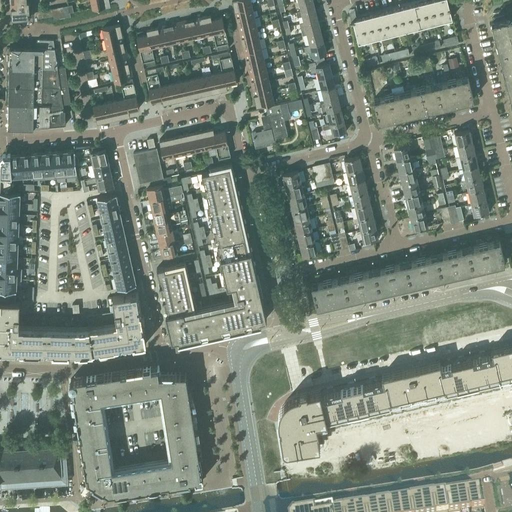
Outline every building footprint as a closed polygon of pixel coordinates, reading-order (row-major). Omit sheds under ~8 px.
[(233,3),(235,10),(253,6),(251,0),(234,0),(235,3),(233,3)] [(300,6),(302,11),(315,7),(313,0),(296,0),(295,1),(296,7),(300,6)] [(428,21),(429,23),(437,21),(437,18),(444,17),(444,19),(452,17),(448,0),(424,0),(357,17),(356,13),(355,8),(349,10),(352,19),(351,19),(352,20),(353,20),(359,41),(360,40),(359,38),(366,36),(367,39),(375,36),(374,34),(382,32),(382,35),(391,33),(390,30),(397,28),(398,31),(406,29),(406,26),(413,24),(413,27),(422,25),(421,22),(428,21)] [(30,5),(12,6),(12,17),(33,16),(32,9),(30,9),(30,5)] [(238,16),(239,20),(255,16),(253,6),(235,10),(236,17),(238,16)] [(302,11),(297,12),(300,23),(318,18),(315,7),(302,11)] [(207,15),(200,17),(204,34),(214,32),(212,20),(211,15),(207,16),(207,15)] [(492,21),(500,52),(511,49),(511,16),(505,18),(504,15),(492,18),(493,21),(492,21)] [(214,20),(212,20),(214,32),(217,44),(228,41),(227,37),(222,16),(215,18),(216,20),(214,20)] [(238,24),(240,31),(257,27),(255,16),(239,20),(240,24),(238,24)] [(193,20),(190,20),(194,37),(204,34),(200,17),(193,18),(193,20)] [(303,34),(307,33),(321,30),(318,18),(300,23),(303,34)] [(186,20),(179,22),(183,39),(194,37),(190,20),(186,21),(186,20)] [(172,25),(169,25),(173,42),(183,39),(179,22),(172,23),(172,25)] [(103,27),(105,38),(123,34),(121,27),(120,28),(119,24),(121,24),(120,23),(103,27)] [(165,25),(158,27),(162,44),(173,42),(169,25),(165,26),(165,25)] [(147,31),(148,35),(149,35),(151,47),(152,47),(162,44),(158,27),(151,28),(151,30),(147,31)] [(243,37),(243,41),(260,38),(257,27),(240,31),(241,38),(243,37)] [(307,33),(310,44),(324,41),(321,30),(307,33)] [(105,38),(108,49),(124,45),(123,41),(125,41),(123,34),(105,38)] [(143,60),(143,61),(155,58),(152,47),(151,47),(149,35),(148,35),(147,35),(145,36),(144,34),(137,36),(142,56),(143,60)] [(444,39),(446,45),(459,42),(457,35),(444,39)] [(10,57),(10,66),(58,67),(58,66),(54,39),(37,38),(37,47),(10,47),(10,57)] [(243,45),(245,52),(262,48),(260,38),(243,41),(244,45),(243,45)] [(440,40),(426,43),(428,50),(441,47),(440,40)] [(228,42),(228,41),(217,44),(218,50),(230,47),(229,46),(229,47),(228,42)] [(312,51),(315,61),(324,58),(323,54),(327,53),(324,41),(310,44),(305,46),(306,52),(312,51)] [(428,50),(426,43),(413,47),(415,53),(428,50)] [(108,49),(110,59),(128,55),(126,49),(125,49),(124,45),(108,49)] [(409,47),(395,51),(397,58),(410,54),(409,47)] [(247,59),(248,63),(265,59),(262,48),(245,52),(246,59),(247,59)] [(511,49),(500,52),(508,84),(511,82),(511,49)] [(219,57),(220,59),(231,56),(231,55),(230,51),(230,50),(219,53),(219,57)] [(397,58),(395,51),(381,54),(383,61),(397,58)] [(110,59),(113,70),(129,66),(128,62),(129,62),(128,55),(110,59)] [(364,59),(365,66),(379,62),(377,55),(364,59)] [(220,59),(223,71),(226,82),(228,82),(230,81),(230,83),(237,81),(233,61),(232,61),(231,57),(232,56),(231,56),(220,59)] [(457,57),(449,59),(451,67),(459,65),(457,57)] [(155,58),(143,61),(144,61),(145,66),(144,66),(144,67),(156,64),(155,58)] [(317,72),(319,77),(332,74),(329,62),(326,63),(324,58),(315,61),(309,62),(312,73),(317,72)] [(248,67),(249,73),(267,69),(265,59),(248,63),(249,66),(248,67)] [(10,66),(9,84),(61,85),(68,84),(68,80),(68,79),(67,79),(65,65),(58,66),(58,67),(10,66)] [(116,85),(122,84),(121,79),(133,77),(131,70),(130,70),(129,66),(113,70),(116,85)] [(146,75),(146,76),(158,73),(158,72),(157,67),(145,70),(145,71),(146,71),(147,75),(146,75)] [(252,80),(253,84),(269,80),(267,69),(249,73),(251,80),(252,80)] [(223,71),(213,73),(217,91),(224,89),(223,88),(227,87),(226,82),(223,71)] [(161,98),(162,97),(163,97),(160,85),(161,85),(158,73),(146,76),(147,76),(148,81),(152,101),(159,99),(159,98),(161,97),(161,98)] [(213,73),(202,75),(206,92),(210,91),(210,92),(217,91),(213,73)] [(319,77),(322,88),(335,85),(332,74),(319,77)] [(202,75),(192,78),(196,96),(203,94),(202,93),(206,92),(202,75)] [(468,76),(437,84),(442,106),(473,98),(473,99),(473,98),(468,76),(467,76),(468,76)] [(122,84),(122,85),(134,82),(133,82),(132,78),(133,78),(133,77),(121,79),(122,84)] [(192,78),(181,80),(185,97),(189,96),(189,97),(196,96),(192,78)] [(181,80),(171,83),(175,100),(181,99),(181,97),(185,97),(181,80)] [(253,88),(254,94),(272,90),(269,80),(253,84),(254,87),(253,88)] [(122,85),(125,97),(126,97),(128,109),(129,109),(132,108),(132,109),(140,107),(135,87),(135,88),(134,83),(134,82),(122,85)] [(163,97),(162,97),(163,101),(167,100),(168,102),(175,100),(171,83),(161,85),(160,85),(163,97)] [(9,84),(9,102),(63,103),(71,102),(71,101),(72,101),(71,100),(68,84),(61,85),(9,84)] [(437,84),(406,91),(411,113),(442,106),(437,84)] [(317,89),(320,101),(338,96),(335,85),(322,88),(317,89)] [(272,90),(254,94),(256,101),(257,101),(258,105),(274,101),(272,90)] [(411,113),(406,91),(375,98),(374,98),(379,121),(380,121),(380,120),(411,113)] [(320,101),(323,112),(341,108),(338,96),(320,101)] [(125,97),(115,99),(119,117),(126,116),(126,114),(129,113),(130,115),(129,109),(128,109),(126,97),(125,97)] [(265,129),(252,132),(256,147),(275,143),(274,139),(288,136),(284,118),(291,117),(289,110),(303,107),(301,98),(281,103),(266,106),(268,114),(262,116),(265,129)] [(115,99),(105,102),(108,118),(112,117),(112,119),(119,117),(115,99)] [(63,103),(9,102),(9,126),(34,127),(34,126),(42,126),(42,125),(50,125),(50,124),(59,125),(59,122),(64,122),(65,124),(66,124),(63,103)] [(108,118),(105,102),(93,104),(98,122),(105,120),(105,119),(108,118)] [(325,118),(320,119),(322,125),(324,125),(326,124),(326,123),(344,119),(341,108),(323,112),(325,118)] [(344,119),(326,123),(326,124),(324,125),(325,129),(332,127),(333,134),(347,130),(344,119)] [(316,127),(312,128),(314,139),(321,137),(318,128),(317,128),(316,127)] [(206,147),(216,145),(217,145),(214,133),(215,133),(214,128),(209,129),(209,128),(202,129),(206,147)] [(196,150),(206,147),(202,129),(196,131),(196,132),(192,133),(196,150)] [(217,145),(216,145),(219,157),(231,155),(231,154),(230,154),(229,149),(225,129),(218,131),(218,132),(216,133),(215,133),(214,133),(217,145)] [(455,132),(458,144),(472,141),(472,140),(473,139),(471,133),(470,133),(469,130),(470,130),(470,129),(455,132)] [(185,152),(196,150),(192,133),(188,134),(188,133),(181,134),(185,152)] [(175,154),(185,152),(181,134),(174,136),(175,137),(171,138),(175,154)] [(435,136),(434,136),(437,147),(443,146),(440,135),(439,135),(440,136),(435,137),(435,136)] [(429,137),(428,137),(431,148),(435,148),(437,147),(434,136),(434,137),(429,138),(429,137)] [(154,137),(147,138),(149,147),(155,145),(154,137)] [(164,157),(175,154),(171,138),(167,139),(167,137),(160,139),(164,157)] [(423,139),(426,150),(431,148),(428,137),(428,138),(424,139),(424,138),(423,139)] [(458,144),(461,156),(475,152),(475,151),(474,145),(473,145),(472,145),(472,142),(473,142),(472,141),(458,144)] [(397,158),(397,159),(412,155),(409,143),(394,147),(394,148),(395,148),(396,151),(395,151),(395,152),(396,158),(397,158)] [(92,155),(92,159),(93,164),(109,161),(106,148),(104,148),(101,149),(101,146),(102,146),(102,145),(75,148),(75,149),(76,157),(86,156),(92,155)] [(133,152),(135,158),(158,153),(157,147),(133,152)] [(77,175),(77,168),(76,157),(75,149),(69,150),(66,150),(64,150),(66,176),(77,175)] [(62,150),(59,150),(53,151),(55,177),(66,176),(64,150),(62,150)] [(42,152),(44,173),(54,172),(55,177),(53,151),(48,151),(47,151),(44,152),(42,152)] [(44,173),(42,152),(41,152),(38,152),(32,153),(33,174),(44,173)] [(461,156),(463,168),(478,164),(478,163),(477,157),(476,157),(476,156),(475,157),(474,154),(475,153),(475,152),(461,156)] [(0,190),(11,191),(12,185),(12,176),(10,153),(3,154),(0,157),(0,190)] [(23,175),(21,154),(19,154),(16,154),(11,155),(10,153),(12,176),(23,175)] [(22,154),(21,154),(23,175),(33,174),(32,153),(26,153),(22,154)] [(135,158),(136,164),(160,159),(158,153),(135,158)] [(436,153),(427,156),(429,163),(436,162),(435,158),(437,157),(436,153)] [(399,169),(400,170),(414,167),(413,160),(417,159),(416,154),(412,155),(397,159),(397,160),(398,159),(399,162),(398,163),(397,163),(399,169)] [(345,159),(347,171),(362,167),(362,166),(361,160),(360,160),(360,159),(359,160),(358,157),(359,156),(359,155),(345,159)] [(136,164),(138,170),(161,165),(160,159),(136,164)] [(109,161),(93,164),(96,176),(84,178),(84,179),(96,176),(111,173),(110,165),(109,162),(109,161)] [(324,162),(327,174),(332,172),(330,161),(329,161),(329,162),(325,163),(324,162)] [(166,313),(172,339),(178,338),(179,341),(262,323),(261,319),(267,318),(259,281),(232,162),(209,167),(209,168),(210,168),(211,170),(202,172),(227,285),(218,287),(217,281),(212,282),(211,276),(206,278),(210,295),(229,291),(230,298),(196,306),(186,261),(157,267),(158,271),(157,271),(157,272),(158,272),(161,284),(160,285),(160,286),(161,286),(164,298),(163,299),(163,300),(165,300),(167,312),(166,313)] [(319,163),(318,164),(321,175),(324,174),(327,174),(324,162),(323,163),(319,164),(319,163)] [(312,165),(315,177),(321,175),(318,164),(313,165),(312,165)] [(463,168),(466,179),(481,176),(480,175),(481,175),(480,168),(479,169),(479,168),(478,168),(477,165),(478,165),(478,164),(463,168)] [(138,170),(139,176),(162,171),(161,165),(138,170)] [(347,171),(350,182),(365,179),(364,178),(365,178),(364,171),(363,172),(363,171),(362,171),(361,168),(362,168),(362,167),(347,171)] [(402,181),(403,182),(417,179),(414,167),(400,170),(400,171),(401,171),(402,174),(401,174),(401,175),(400,175),(402,181)] [(286,184),(287,185),(301,182),(298,170),(284,173),(284,174),(285,174),(286,177),(285,177),(285,178),(284,178),(286,184)] [(162,171),(139,176),(140,182),(164,177),(162,171)] [(84,179),(86,184),(97,182),(99,188),(114,184),(112,176),(112,173),(111,173),(96,176),(84,179)] [(181,177),(184,189),(189,188),(187,182),(192,181),(191,174),(181,177)] [(466,179),(469,191),(483,187),(483,186),(484,186),(482,180),(481,180),(480,177),(481,177),(481,176),(466,179)] [(350,182),(353,194),(367,190),(367,189),(368,189),(366,183),(365,183),(364,180),(365,180),(365,179),(350,182)] [(405,193),(405,194),(420,190),(417,179),(403,182),(403,183),(404,183),(404,186),(403,186),(404,187),(403,187),(404,193),(405,193)] [(289,196),(289,197),(304,193),(301,182),(287,185),(287,186),(288,186),(288,189),(287,189),(288,189),(287,190),(288,196),(289,196)] [(163,184),(148,187),(149,195),(150,195),(151,199),(175,193),(181,192),(184,191),(183,189),(182,184),(164,188),(163,184)] [(469,191),(472,203),(486,199),(486,198),(487,198),(485,192),(484,191),(483,192),(483,189),(484,188),(483,187),(469,191)] [(420,190),(405,194),(406,195),(406,194),(407,198),(406,198),(407,204),(408,204),(408,205),(423,202),(421,196),(425,195),(424,189),(420,190)] [(16,191),(11,191),(0,190),(0,201),(20,202),(20,191),(16,191)] [(353,194),(356,206),(370,202),(370,201),(371,201),(369,195),(368,194),(367,195),(367,192),(368,191),(367,190),(353,194)] [(192,192),(187,193),(192,217),(197,216),(196,210),(200,209),(198,197),(193,198),(192,192)] [(97,197),(99,207),(118,203),(118,202),(116,193),(97,197)] [(152,202),(151,203),(153,210),(168,207),(173,205),(172,199),(176,198),(175,193),(151,199),(152,202)] [(292,207),(292,208),(307,205),(304,193),(289,197),(290,198),(291,197),(291,200),(290,201),(291,207),(292,207)] [(486,199),(472,203),(475,215),(489,211),(489,210),(488,203),(487,204),(487,203),(486,203),(486,200),(486,199)] [(0,212),(19,213),(20,202),(0,201),(0,212)] [(411,216),(411,217),(425,214),(424,207),(427,206),(426,201),(423,202),(408,205),(408,206),(409,206),(410,209),(409,209),(409,210),(410,216),(411,216)] [(356,206),(358,217),(373,214),(373,213),(372,206),(371,207),(371,206),(370,206),(369,203),(370,203),(370,202),(356,206)] [(99,207),(102,217),(121,213),(118,203),(99,207)] [(449,205),(453,222),(459,220),(455,204),(449,205)] [(295,219),(295,220),(309,217),(307,205),(292,208),(292,209),(293,209),(294,212),(293,212),(293,213),(294,219),(295,219)] [(441,207),(445,224),(451,222),(447,206),(441,207)] [(155,217),(156,221),(186,214),(185,210),(179,211),(169,213),(168,207),(153,210),(154,218),(155,217)] [(0,212),(0,223),(19,224),(19,213),(0,212)] [(102,217),(104,227),(123,223),(121,214),(121,213),(102,217)] [(156,225),(158,232),(173,229),(172,224),(181,222),(181,221),(187,219),(186,214),(156,221),(157,225),(156,225)] [(358,217),(361,229),(376,226),(376,224),(375,218),(374,218),(373,218),(372,215),(373,215),(373,214),(358,217)] [(425,214),(411,217),(411,218),(412,218),(413,221),(412,221),(412,222),(411,222),(413,228),(414,229),(428,226),(425,214)] [(297,231),(298,232),(312,228),(309,217),(295,220),(295,221),(296,221),(297,224),(296,224),(296,225),(295,225),(297,231)] [(199,226),(198,220),(193,221),(199,245),(203,244),(202,238),(207,237),(204,225),(199,226)] [(0,223),(0,234),(19,235),(19,224),(0,223)] [(104,227),(106,237),(125,233),(123,224),(123,223),(104,227)] [(376,226),(361,229),(364,241),(379,238),(378,236),(379,236),(377,230),(376,230),(375,227),(376,226)] [(300,242),(300,243),(315,240),(312,228),(298,232),(298,233),(299,232),(300,236),(299,236),(298,236),(300,242)] [(160,240),(161,243),(175,240),(173,229),(158,232),(159,240),(160,240)] [(345,230),(339,232),(343,248),(349,247),(345,230)] [(340,249),(336,232),(330,234),(334,250),(340,249)] [(106,237),(108,247),(127,243),(126,235),(125,234),(125,233),(106,237)] [(0,244),(18,246),(19,235),(0,234),(0,244)] [(175,240),(161,243),(162,247),(161,247),(163,255),(178,252),(176,244),(180,243),(179,239),(175,240)] [(500,239),(468,247),(474,269),(505,262),(500,239)] [(315,240),(300,243),(301,244),(302,244),(302,247),(301,247),(301,248),(302,254),(303,254),(303,255),(318,252),(315,240)] [(108,247),(111,257),(130,253),(128,245),(128,244),(127,243),(108,247)] [(0,255),(18,256),(18,246),(0,244),(0,255)] [(468,247),(437,254),(442,277),(474,269),(468,247)] [(210,253),(206,254),(204,248),(200,249),(205,273),(210,272),(208,266),(213,265),(210,253)] [(111,257),(113,267),(132,263),(130,255),(130,254),(130,253),(111,257)] [(437,254),(406,262),(412,284),(442,277),(437,254)] [(17,267),(18,256),(0,255),(0,266),(22,267),(17,267)] [(406,262),(375,269),(380,291),(412,284),(406,262)] [(113,267),(115,277),(134,273),(132,265),(132,264),(132,263),(113,267)] [(22,267),(0,266),(0,277),(22,278),(22,267)] [(375,269),(344,276),(349,299),(380,291),(375,269)] [(115,277),(118,288),(136,283),(134,275),(134,274),(134,273),(115,277)] [(349,299),(344,276),(312,284),(317,306),(349,299)] [(0,288),(16,289),(17,279),(22,279),(22,278),(0,277),(0,288)] [(199,282),(203,300),(208,299),(204,281),(199,282)] [(16,289),(0,288),(0,299),(20,300),(16,299),(16,289)] [(33,352),(39,352),(47,352),(54,353),(60,353),(62,353),(68,353),(75,353),(81,353),(88,352),(93,352),(98,351),(122,347),(133,345),(140,344),(139,339),(145,338),(143,321),(140,322),(139,314),(141,314),(138,292),(113,296),(115,310),(110,311),(91,314),(81,316),(82,320),(88,319),(89,324),(89,327),(76,328),(47,327),(19,327),(19,324),(20,315),(20,314),(20,300),(0,299),(0,350),(0,351),(18,352),(25,352),(32,352),(33,352)] [(279,412),(279,414),(280,414),(280,413),(283,414),(285,423),(280,424),(280,423),(279,424),(280,426),(281,426),(281,429),(280,429),(283,447),(292,445),(293,450),(311,447),(312,447),(311,444),(318,443),(318,444),(320,443),(318,432),(385,416),(452,400),(511,385),(511,343),(492,349),(464,355),(458,357),(450,359),(447,359),(440,361),(427,364),(420,366),(419,366),(403,369),(403,370),(382,375),(375,376),(369,378),(320,389),(309,392),(308,392),(307,390),(299,392),(299,394),(298,394),(298,395),(296,395),(294,396),(293,396),(291,397),(289,398),(288,399),(286,400),(285,402),(284,403),(283,405),(282,406),(281,408),(280,410),(279,412)] [(190,395),(188,386),(188,383),(187,378),(182,378),(181,372),(160,372),(159,365),(158,365),(151,366),(150,366),(144,367),(135,368),(128,369),(119,371),(113,372),(104,373),(98,374),(71,379),(71,380),(70,380),(70,381),(69,381),(69,382),(69,383),(69,384),(70,385),(70,386),(71,386),(71,387),(72,387),(74,395),(75,401),(75,402),(76,409),(77,417),(78,423),(80,437),(81,444),(82,445),(83,452),(85,466),(86,472),(87,480),(109,493),(116,492),(123,491),(132,490),(138,489),(147,487),(154,486),(170,484),(176,482),(196,479),(196,480),(203,478),(202,472),(199,453),(198,444),(197,440),(195,428),(195,426),(193,413),(192,407),(190,399),(190,395)] [(0,487),(1,488),(1,487),(40,484),(68,482),(66,445),(60,446),(60,445),(41,446),(36,447),(6,449),(0,449),(0,487)] [(475,487),(468,488),(471,511),(472,511),(484,510),(484,508),(484,506),(484,507),(482,495),(481,486),(475,487)] [(461,489),(456,490),(459,511),(460,511),(471,510),(470,511),(471,511),(468,488),(461,490),(461,489)] [(445,492),(444,492),(447,511),(459,511),(456,490),(451,491),(445,492)] [(447,511),(444,492),(440,493),(438,493),(433,494),(427,495),(425,495),(417,496),(415,497),(409,497),(409,498),(405,498),(403,499),(395,500),(393,500),(388,501),(382,502),(380,502),(372,503),(370,504),(364,505),(360,506),(358,506),(350,507),(348,507),(343,508),(337,509),(336,509),(335,509),(331,510),(330,510),(326,511),(325,511),(324,509),(319,510),(318,511),(306,511),(304,511),(447,511)]
